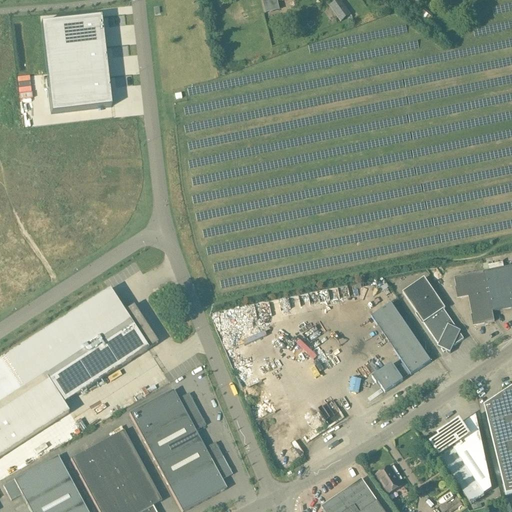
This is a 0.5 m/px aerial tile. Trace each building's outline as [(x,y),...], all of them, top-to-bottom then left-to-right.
[(335,15),(345,7),(340,0),(338,0),(329,7),(335,15)] [(44,55),(104,48),(101,18),(40,25),(44,55)] [(107,78),(104,48),(44,55),(47,85),(107,78)] [(111,109),(107,78),(47,85),(50,116),(111,109)] [(492,314),(492,313),(511,309),(511,305),(511,304),(511,267),(484,274),(492,314)] [(458,300),(468,298),(474,327),(494,323),(492,313),(492,314),(484,274),(454,280),(458,300)] [(457,332),(443,311),(446,310),(424,279),(403,294),(424,325),(423,325),(438,347),(437,349),(441,351),(443,355),(446,353),(450,355),(454,348),(464,341),(460,335),(461,333),(457,332)] [(46,380),(63,406),(158,344),(134,306),(123,313),(109,291),(0,360),(0,364),(21,396),(46,380)] [(401,379),(409,374),(411,376),(431,363),(391,305),(371,318),(403,365),(395,370),(392,365),(372,378),(376,385),(378,383),(385,394),(403,381),(401,379)] [(506,499),(511,497),(511,390),(484,409),(506,499)] [(142,440),(197,410),(188,395),(178,401),(173,392),(129,415),(142,440)] [(205,425),(197,410),(142,440),(155,464),(199,440),(194,431),(205,425)] [(484,498),(492,492),(479,434),(476,417),(462,427),(459,422),(437,437),(439,439),(430,445),(472,506),(484,498)] [(132,511),(155,511),(152,507),(161,503),(123,432),(97,446),(132,511)] [(204,450),(199,440),(155,464),(169,489),(224,460),(215,444),(204,450)] [(132,511),(97,446),(70,461),(98,511),(132,511)] [(86,511),(57,458),(3,487),(11,502),(21,496),(29,511),(86,511)] [(232,476),(224,460),(169,489),(181,511),(186,511),(226,490),(221,481),(232,476)] [(402,489),(398,483),(402,480),(394,467),(390,469),(376,478),(389,497),(402,489)] [(382,511),(362,483),(344,495),(343,494),(321,510),(322,511),(382,511)]
